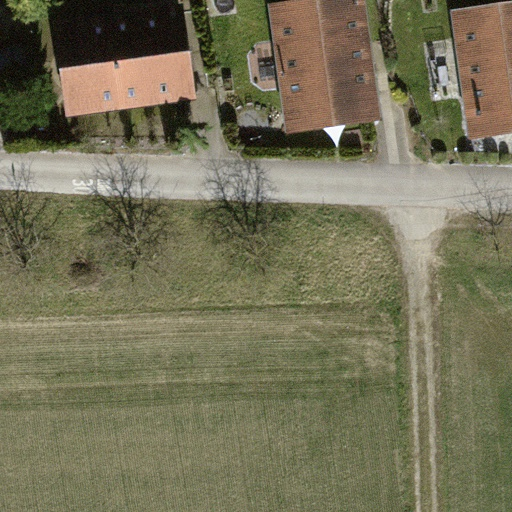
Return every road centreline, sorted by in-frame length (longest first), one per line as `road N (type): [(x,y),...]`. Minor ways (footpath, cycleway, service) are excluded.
road 1 (residential): [(29,176),(511,184)]
road 2 (track): [(426,182),(433,511)]
